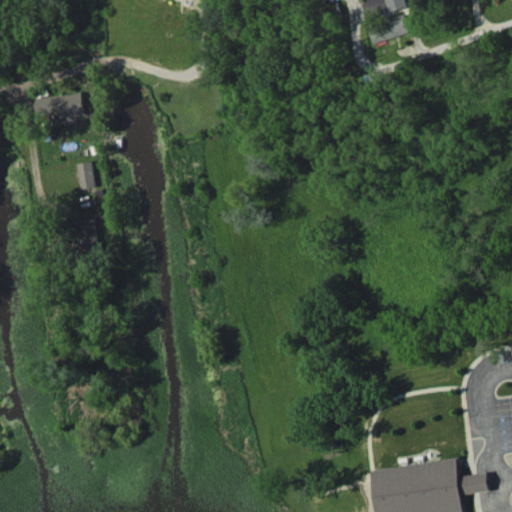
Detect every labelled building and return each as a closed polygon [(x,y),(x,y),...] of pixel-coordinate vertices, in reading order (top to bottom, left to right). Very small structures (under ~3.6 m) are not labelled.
[(388,0),(391,11),(409,6),(407,0),(388,0)] [(371,25),(376,43),(412,31),(406,14),(371,25)] [(86,115),(84,93),(40,97),(41,118),(86,115)] [(83,189),(97,187),(93,161),(78,163),(83,189)] [(84,254),(101,251),(96,216),(78,219),(84,254)] [(377,468),(382,511),(468,511),(469,511),(467,494),(492,491),(490,472),(464,475),(461,458),(377,468)]
